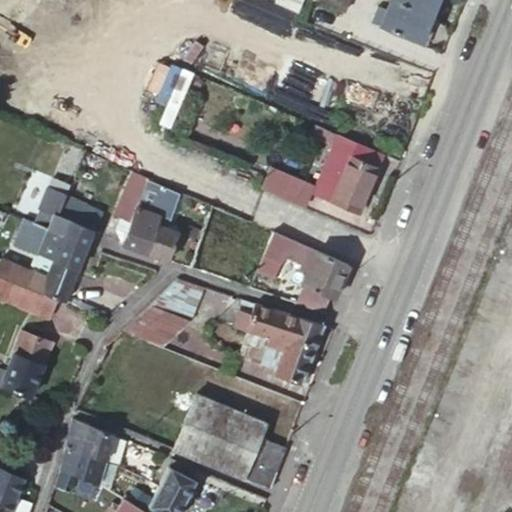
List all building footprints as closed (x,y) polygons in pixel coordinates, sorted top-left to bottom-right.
[(312,0),(341,12),(345,0),(312,0)] [(432,0),(386,0),(384,6),(376,4),(371,18),(377,21),(376,24),(421,43),(428,26),(423,24),(432,0)] [(163,127),(177,131),(193,72),(169,66),(162,93),(171,95),(163,127)] [(382,156),(337,137),(312,194),(356,213),(382,156)] [(63,193),(71,175),(57,170),(40,209),(54,215),(55,212),(63,193)] [(115,244),(145,254),(159,215),(134,206),(147,177),(136,172),(131,170),(111,213),(116,216),(115,217),(126,222),(115,244)] [(266,175),(260,188),(298,204),(304,191),(266,175)] [(159,215),(145,254),(166,261),(177,232),(166,228),(179,191),(147,177),(134,206),(159,215)] [(63,193),(55,212),(65,217),(89,226),(96,207),(63,193)] [(210,204),(186,267),(216,278),(239,216),(210,204)] [(83,239),(88,228),(89,226),(65,217),(58,233),(41,226),(32,248),(49,255),(73,264),(83,239)] [(41,226),(21,218),(12,240),(32,248),(41,226)] [(273,231),(257,224),(252,239),(267,246),(273,231)] [(290,238),(273,231),(267,246),(257,270),(275,277),(283,255),(300,262),(297,268),(306,271),(301,283),(302,284),(294,304),(321,312),(326,297),(331,298),(346,262),(314,248),(290,238)] [(0,257),(0,275),(23,285),(47,296),(60,301),(73,267),(73,264),(49,255),(43,271),(28,265),(27,269),(0,257)] [(23,285),(0,275),(0,296),(28,308),(29,306),(41,312),(47,296),(23,285)] [(176,278),(120,329),(159,345),(188,319),(195,299),(201,286),(176,278)] [(223,308),(227,295),(201,286),(195,299),(223,308)] [(254,333),(285,344),(295,318),(253,304),(249,315),(238,311),(232,327),(243,330),(254,333)] [(295,318),(285,344),(254,333),(249,346),(246,356),(259,361),(258,363),(276,369),(272,378),(297,385),(321,326),(295,318)] [(0,385),(2,386),(26,395),(47,340),(19,328),(8,358),(0,354),(0,385)] [(254,333),(243,330),(239,342),(249,346),(254,333)] [(191,389),(167,449),(239,479),(259,432),(264,419),(191,389)] [(145,424),(96,404),(91,416),(140,436),(145,424)] [(62,447),(99,461),(100,459),(107,435),(108,434),(69,418),(62,447)] [(259,432),(239,479),(266,490),(284,443),(259,432)] [(121,441),(107,435),(100,459),(114,463),(121,441)] [(62,447),(56,468),(92,485),(99,461),(62,447)] [(145,507),(154,511),(174,511),(191,481),(166,467),(145,507)] [(0,511),(22,511),(26,503),(11,496),(19,478),(0,470),(0,511)] [(125,497),(137,506),(144,495),(132,487),(125,497)] [(142,511),(140,511),(122,499),(114,510),(108,506),(104,511),(142,511)]
